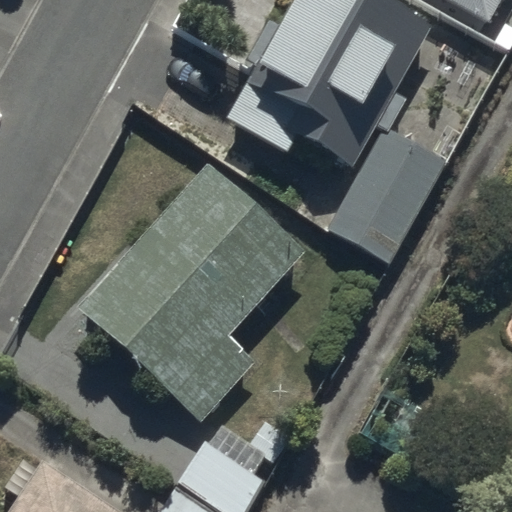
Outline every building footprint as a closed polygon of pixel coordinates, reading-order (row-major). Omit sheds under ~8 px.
[(434,37),(367,0),(299,0),(281,34),(269,27),(245,70),(257,77),(229,127),(290,162),(299,145),(360,179),(326,240),(389,275),(448,170),(381,132),(434,37)] [(213,176),(81,319),(200,430),(255,371),(228,346),(306,263),(213,176)] [(178,495),(207,511),(250,511),(265,487),(289,442),(264,428),(252,450),(216,430),(196,466),(177,455),(166,476),(183,485),(178,495)] [(109,511),(45,469),(15,511),(109,511)] [(207,511),(178,495),(171,492),(159,511),(207,511)]
